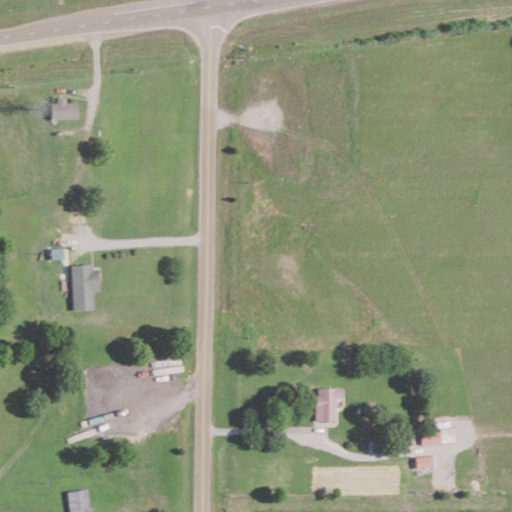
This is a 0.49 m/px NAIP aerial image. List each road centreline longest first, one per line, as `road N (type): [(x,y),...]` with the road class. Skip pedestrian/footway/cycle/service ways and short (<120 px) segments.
road 1 (residential): [(209,0),(201,511)]
road 2 (trunk): [(0,36),(210,6)]
